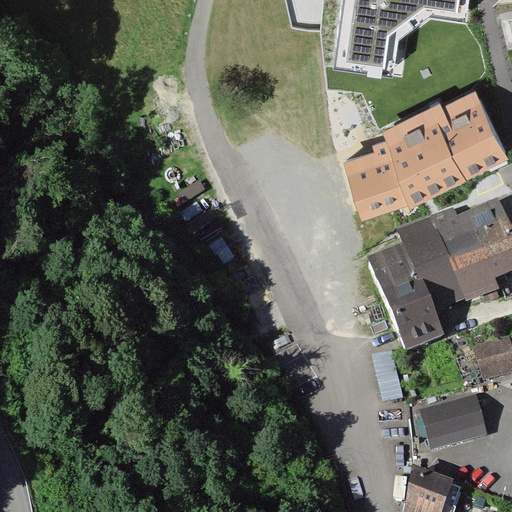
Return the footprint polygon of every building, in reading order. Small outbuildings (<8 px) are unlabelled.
[(342,0),(333,69),(393,77),(394,70),(399,41),(431,18),(466,23),(468,0),(342,0)] [(511,17),(502,20),(509,46),(511,45),(511,17)] [(508,159),(475,92),(444,106),(441,103),(383,133),(387,141),(372,145),(374,153),(344,161),(361,222),(408,206),(410,209),(508,159)] [(511,282),(511,227),(500,200),(400,245),(405,254),(433,317),(511,282)] [(445,344),(433,317),(405,254),(368,270),(408,360),(445,344)] [(487,438),(477,400),(413,418),(424,455),(487,438)] [(447,511),(454,493),(409,479),(398,511),(447,511)]
